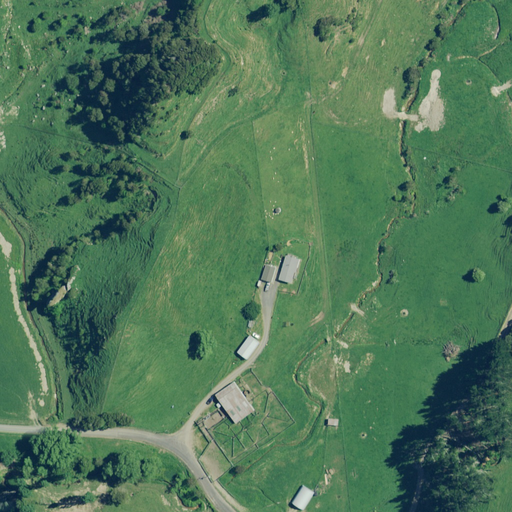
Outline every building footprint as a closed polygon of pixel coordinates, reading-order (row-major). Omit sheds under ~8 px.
[(300,260),(287,256),(280,280),(292,283),(296,271),(297,271),(300,260)] [(277,268),(267,265),(262,280),(272,283),(277,268)] [(260,343),(250,336),(238,352),(248,360),(260,343)] [(255,411),(235,382),(217,395),(236,424),(255,411)] [(339,418),(330,418),(329,426),(339,426),(339,418)] [(315,493),(304,486),(293,503),(304,510),(315,493)]
